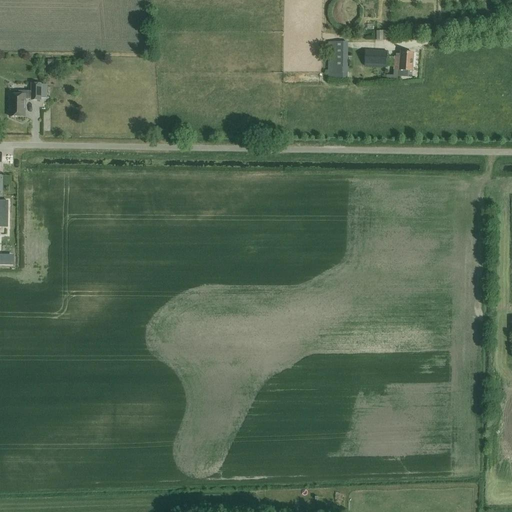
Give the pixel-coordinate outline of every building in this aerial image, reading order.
[(347,43),(329,43),(329,79),(347,79),(347,43)] [(365,51),(364,67),(386,68),(387,52),(365,51)] [(413,53),(400,53),(400,58),(395,58),(394,70),(399,71),(398,76),(407,77),(407,71),(412,71),(413,53)] [(40,85),(31,85),(31,92),(24,92),(24,95),(9,95),(9,117),(24,117),(25,100),(31,100),(30,101),(40,101),(40,85)] [(6,267),(17,267),(17,258),(6,258),(6,267)]
